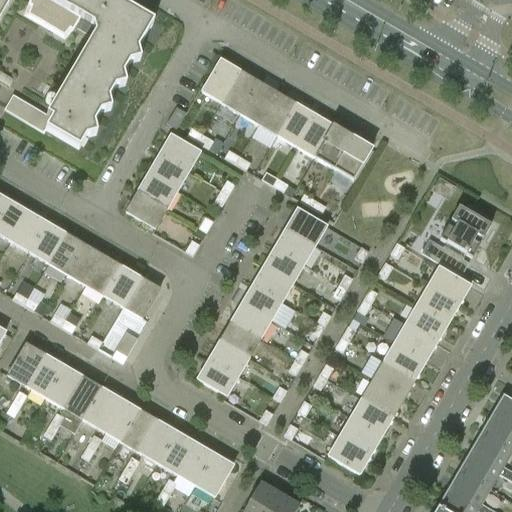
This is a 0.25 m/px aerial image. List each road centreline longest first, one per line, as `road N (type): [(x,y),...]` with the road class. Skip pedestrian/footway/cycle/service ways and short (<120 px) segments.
road 1 (residential): [(422,139),(203,8)]
road 2 (residential): [(370,511),(153,383)]
road 3 (residential): [(82,212),(203,8)]
road 4 (residential): [(478,362),(388,511)]
road 5 (residential): [(153,383),(120,375),(0,306)]
road 6 (tertiary): [(310,0),(447,80)]
road 7 (residential): [(194,279),(82,212)]
